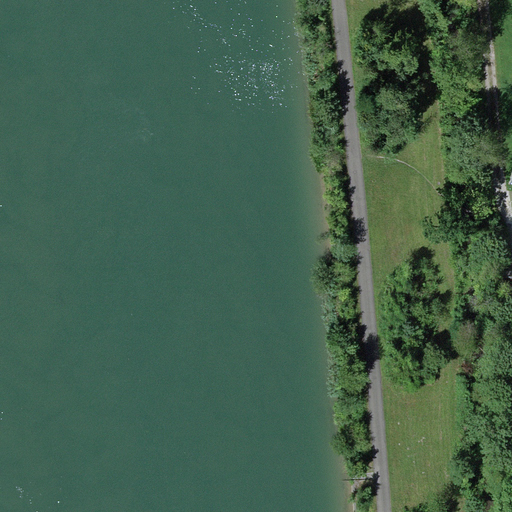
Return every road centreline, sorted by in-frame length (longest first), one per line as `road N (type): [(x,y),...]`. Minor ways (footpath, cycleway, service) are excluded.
road 1 (track): [(338,0),(383,511)]
road 2 (track): [(511,218),(504,209),(479,0)]
